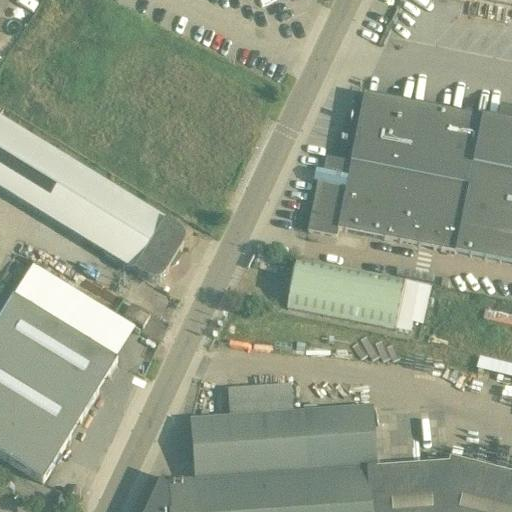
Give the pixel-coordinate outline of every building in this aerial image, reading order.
[(511,266),(511,126),(363,97),(350,163),(325,158),(323,173),(315,171),(313,183),(317,184),(307,233),(336,239),(338,231),(511,266)] [(0,191),(147,282),(149,283),(151,283),(153,284),(155,284),(157,283),(159,283),(161,282),(162,281),(164,279),(165,277),(183,249),(183,247),(184,245),(184,242),(184,240),(184,238),(183,236),(182,234),(180,232),(178,231),(0,121),(0,191)] [(296,261),(286,311),(394,332),(395,330),(410,333),(412,324),(410,324),(417,285),(404,282),(399,281),(296,261)] [(0,459),(42,485),(117,364),(12,300),(0,319),(0,459)] [(141,330),(149,318),(131,307),(123,319),(141,330)] [(511,511),(511,477),(449,462),(448,467),(375,473),(370,411),(293,417),(291,388),(226,392),(228,421),(190,424),(194,484),(167,486),(167,488),(161,483),(158,491),(147,511),(511,511)]
